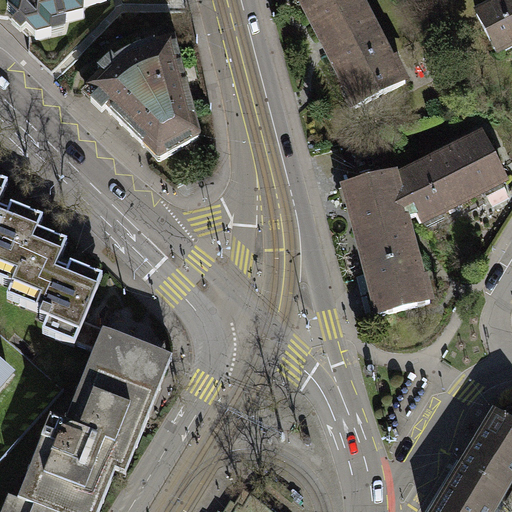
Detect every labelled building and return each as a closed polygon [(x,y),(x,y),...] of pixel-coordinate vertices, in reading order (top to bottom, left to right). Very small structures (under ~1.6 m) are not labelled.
[(10,0),(8,11),(17,21),(12,26),(21,36),(27,30),(37,40),(52,36),(52,27),(83,18),(85,7),(107,1),(107,0),(10,0)] [(301,0),(303,2),(301,3),(345,90),(348,88),(358,108),(405,84),(393,61),(390,63),(358,0),(301,0)] [(511,0),(507,0),(477,16),(497,54),(511,45),(511,0)] [(107,112),(157,161),(200,139),(173,40),(136,52),(114,65),(110,61),(97,72),(101,76),(87,90),(95,100),(89,105),(102,117),(107,112)] [(481,138),(396,181),(415,218),(419,225),(504,182),(481,138)] [(384,179),(395,176),(388,149),(372,154),(375,167),(380,167),(384,179)] [(420,280),(405,220),(415,218),(396,181),(395,176),(384,179),(345,189),(358,241),(377,317),(404,311),(430,304),(423,279),(420,280)] [(0,282),(13,288),(37,231),(24,226),(29,214),(11,206),(8,213),(0,209),(0,201),(2,196),(0,195),(0,282)] [(37,231),(13,288),(23,292),(18,305),(40,314),(38,318),(60,327),(56,337),(95,353),(103,332),(84,323),(98,290),(85,285),(91,272),(70,264),(68,271),(56,266),(61,255),(50,250),(54,239),(37,231)] [(173,360),(103,332),(95,353),(65,425),(51,420),(17,502),(41,511),(98,511),(115,472),(126,476),(173,360)] [(0,365),(0,385),(10,374),(0,365)] [(502,416),(495,413),(430,511),(495,511),(511,483),(511,407),(507,409),(502,416)] [(269,511),(251,497),(231,511),(269,511)] [(41,511),(17,502),(8,499),(2,511),(41,511)]
